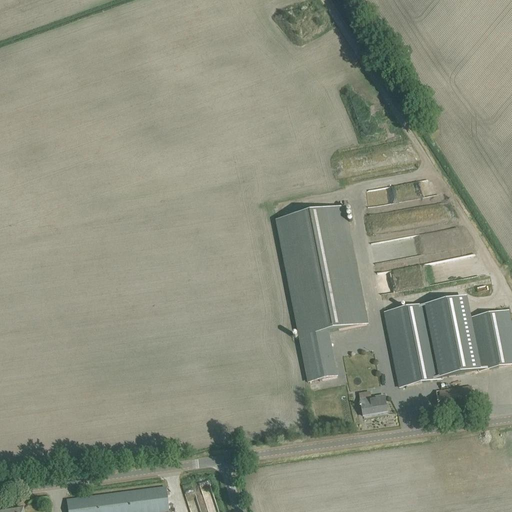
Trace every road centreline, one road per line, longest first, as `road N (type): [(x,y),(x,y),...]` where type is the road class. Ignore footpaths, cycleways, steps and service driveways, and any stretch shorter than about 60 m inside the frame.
road 1 (unclassified): [(222,459),(511,418)]
road 2 (unknown): [(407,433),(383,365),(352,192)]
road 3 (unclassified): [(0,492),(222,459)]
